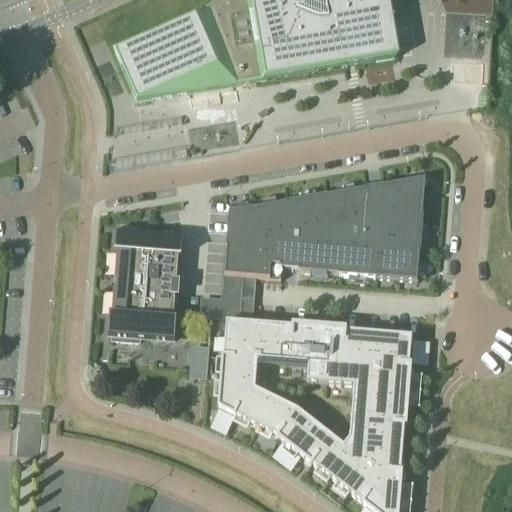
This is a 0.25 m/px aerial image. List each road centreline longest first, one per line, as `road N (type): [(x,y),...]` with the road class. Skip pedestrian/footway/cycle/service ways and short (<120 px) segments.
road 1 (residential): [(48,199),(443,133),(468,151),(472,167),(466,289),(478,344)]
road 2 (residential): [(48,199),(29,448)]
road 3 (residential): [(18,34),(54,118),(48,199)]
